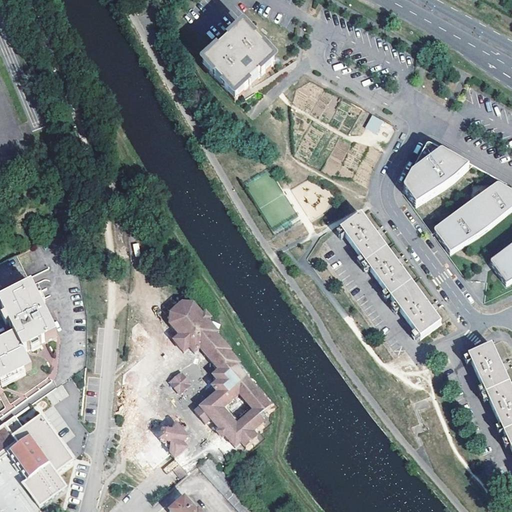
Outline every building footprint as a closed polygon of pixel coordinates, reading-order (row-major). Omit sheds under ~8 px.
[(272,61),(242,30),(204,68),(234,99),(251,82),(272,61)] [(382,123),(372,118),(365,130),(375,136),(382,123)] [(403,192),(404,193),(439,167),(443,173),(447,170),(458,175),(415,207),(416,209),(434,199),(446,190),(456,182),(468,171),(428,147),(421,160),(429,159),(435,164),(419,174),(415,170),(403,192)] [(421,160),(415,170),(419,174),(435,164),(429,159),(421,160)] [(439,167),(404,193),(415,207),(458,175),(447,170),(443,173),(439,167)] [(511,205),(511,207),(448,253),(450,256),(469,244),(490,229),(505,218),(511,212),(511,194),(498,186),(434,233),(437,237),(495,195),(501,203),(503,202),(511,205)] [(495,195),(437,237),(448,253),(511,207),(511,205),(503,202),(501,203),(495,195)] [(360,214),(341,228),(419,337),(439,323),(430,310),(396,264),(375,235),(360,214)] [(511,278),(505,284),(506,287),(511,283),(511,247),(490,264),(493,268),(511,254),(511,278)] [(511,254),(493,268),(505,284),(511,278),(511,254)] [(0,385),(19,376),(30,370),(21,355),(58,337),(33,287),(0,303),(0,306),(14,335),(0,342),(0,385)] [(254,428),(278,410),(191,295),(164,314),(178,332),(171,338),(182,352),(189,347),(193,353),(201,348),(216,368),(211,372),(216,379),(210,383),(216,391),(192,409),(205,425),(211,420),(232,448),(241,442),(244,445),(259,434),(254,428)] [(158,347),(167,357),(178,349),(171,342),(168,338),(158,347)] [(490,346),(466,357),(511,455),(511,393),(500,369),(490,346)] [(180,371),(168,383),(179,395),(192,383),(180,371)] [(148,404),(139,413),(148,424),(157,415),(148,404)] [(177,457),(188,446),(184,441),(189,435),(171,416),(153,433),(177,457)] [(42,417),(24,430),(50,466),(57,476),(76,463),(42,417)] [(15,418),(3,427),(12,439),(19,448),(9,455),(28,482),(50,466),(24,430),(21,426),(15,418)] [(0,461),(9,455),(19,448),(12,439),(3,427),(0,429),(0,461)] [(208,457),(197,467),(237,511),(258,511),(230,481),(208,457)] [(50,466),(28,482),(23,486),(41,510),(44,507),(68,490),(57,476),(50,466)] [(172,511),(200,511),(199,511),(195,511),(186,501),(172,511)]
